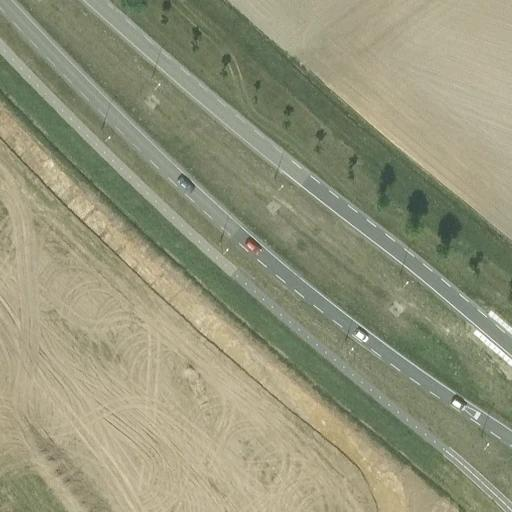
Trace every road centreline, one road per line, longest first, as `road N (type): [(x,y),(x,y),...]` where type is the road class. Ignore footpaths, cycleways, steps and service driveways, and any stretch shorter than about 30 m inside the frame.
road 1 (primary): [(0,0),(131,134),(312,298),(511,439)]
road 2 (primary): [(511,347),(92,0)]
